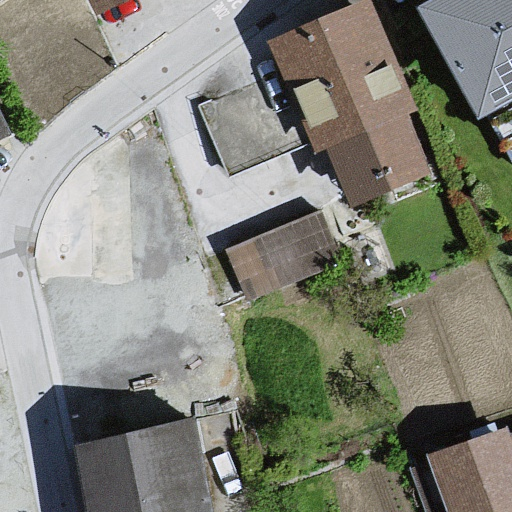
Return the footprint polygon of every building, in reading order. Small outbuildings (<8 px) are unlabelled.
[(87,0),(102,28),(157,0),(87,0)] [(511,0),(434,0),(422,6),(511,175),(511,0)] [(370,10),(269,53),(280,75),(312,151),(316,164),(332,157),(362,226),(437,195),(408,127),(419,123),(370,10)] [(280,75),(193,111),(225,187),(312,151),(280,75)] [(0,154),(12,149),(0,124),(0,154)] [(317,219),(220,255),(238,304),(336,268),(317,219)] [(214,511),(197,420),(77,446),(87,511),(214,511)] [(506,428),(429,455),(449,511),(511,511),(511,445),(508,435),(506,428)]
